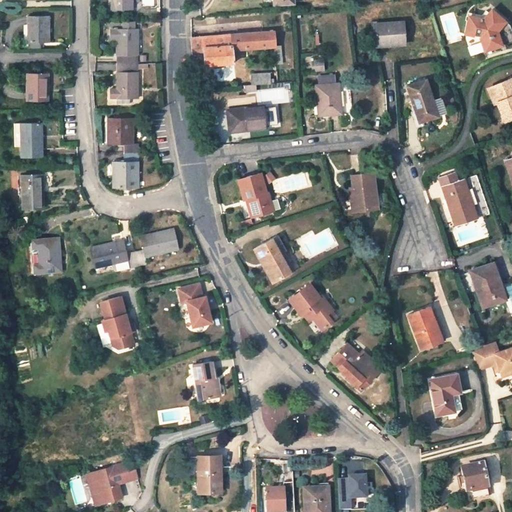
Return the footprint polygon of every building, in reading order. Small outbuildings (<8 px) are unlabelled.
[(111,0),(111,8),(133,9),(132,0),(111,0)] [(465,33),(479,36),(484,51),(511,41),(511,33),(509,26),(492,11),(484,20),(469,17),(465,33)] [(49,42),(49,17),(27,17),(27,42),(40,42),(49,42)] [(403,22),(375,24),(376,46),(405,44),(403,22)] [(138,63),(138,30),(134,30),(123,30),(110,30),(110,39),(117,39),(117,63),(138,63)] [(234,63),(233,50),(274,47),(274,41),(273,32),(190,38),(192,51),(193,65),(204,65),(234,63)] [(130,97),(138,97),(138,63),(117,63),(117,88),(111,88),(111,97),(117,97),(130,97)] [(48,86),(48,74),(27,74),(27,101),(48,101),(48,91),(45,91),(45,87),(48,86)] [(268,80),(268,74),(251,74),(252,85),(269,84),(268,80)] [(207,89),(206,77),(194,79),(195,82),(195,90),(207,89)] [(511,78),(489,88),(496,104),(498,103),(506,121),(511,118),(511,78)] [(426,80),(406,86),(418,122),(438,116),(438,115),(432,98),(426,80)] [(338,84),(316,86),(318,115),(341,113),(338,84)] [(438,115),(444,113),(446,109),(442,98),(438,96),(432,98),(438,115)] [(263,106),(227,111),(230,132),(266,128),(263,106)] [(133,144),(133,118),(107,118),(107,144),(124,144),(124,153),(138,153),(138,147),(138,144),(133,144)] [(42,136),(42,124),(21,124),(21,146),(21,157),(42,157),(42,140),(40,141),(40,136),(42,136)] [(113,188),(138,187),(138,153),(124,153),(124,161),(113,161),(113,188)] [(353,193),(350,194),(352,212),(377,208),(373,172),(351,175),(353,193)] [(463,179),(461,172),(455,174),(458,182),(463,179)] [(238,180),(243,200),(246,199),(249,198),(254,216),(272,210),(270,201),(267,193),(266,193),(260,174),(238,180)] [(455,174),(439,179),(455,225),(477,218),(464,179),(458,182),(455,174)] [(43,187),(43,175),(21,175),(22,208),(43,207),(43,192),(41,192),(40,187),(43,187)] [(246,199),(251,217),(254,216),(249,198),(246,199)] [(272,210),(280,208),(278,199),(270,201),(272,210)] [(146,256),(178,249),(173,229),(162,231),(163,234),(158,235),(157,232),(141,235),(143,249),(136,251),(139,266),(147,265),(146,256)] [(276,237),(254,249),(273,282),(290,272),(279,254),(283,252),(285,251),(276,237)] [(61,271),(59,238),(32,240),(33,248),(38,247),(40,264),(34,264),(35,272),(61,271)] [(126,253),(123,240),(90,247),(95,267),(111,264),(127,260),(129,268),(139,266),(136,251),(126,253)] [(294,270),(283,252),(279,254),(290,272),(294,270)] [(111,264),(112,269),(116,271),(129,268),(127,260),(111,264)] [(494,262),(468,271),(478,301),(500,294),(494,276),(498,275),(494,262)] [(500,294),(478,301),(481,308),(507,299),(498,275),(494,276),(500,294)] [(199,284),(179,289),(182,303),(187,302),(193,327),(211,323),(205,297),(203,298),(199,284)] [(309,284),(289,300),(301,315),(303,314),(307,311),(313,318),(322,330),(332,322),(331,320),(326,314),(331,310),(332,310),(321,295),(319,297),(309,284)] [(120,295),(100,300),(105,319),(102,320),(105,330),(108,330),(112,345),(118,348),(133,345),(130,332),(135,331),(132,322),(127,323),(120,295)] [(429,307),(408,315),(420,349),(439,342),(433,327),(436,326),(429,307)] [(331,320),(336,317),(331,310),(326,314),(331,320)] [(303,314),(309,321),(313,318),(307,311),(303,314)] [(445,340),(440,325),(436,326),(433,327),(439,342),(445,340)] [(348,375),(346,377),(355,386),(361,378),(364,381),(373,370),(367,364),(371,360),(362,351),(359,355),(346,343),(332,360),(344,372),(348,375)] [(495,343),(471,351),(478,370),(493,365),(494,367),(498,366),(499,371),(502,377),(511,373),(511,372),(510,368),(511,366),(511,347),(498,352),(495,343)] [(355,386),(361,391),(380,368),(371,360),(367,364),(373,370),(364,381),(361,378),(355,386)] [(193,365),(198,398),(216,395),(214,379),(211,362),(193,365)] [(457,374),(429,379),(437,415),(454,412),(451,394),(460,392),(457,374)] [(220,456),(187,456),(187,474),(197,474),(198,491),(220,490),(220,456)] [(94,471),(102,502),(123,497),(120,483),(119,480),(138,475),(134,460),(94,471)] [(482,463),(461,467),(466,492),(487,488),(485,478),(483,470),(482,463)] [(96,504),(102,502),(94,471),(88,473),(96,504)] [(366,498),(366,473),(347,473),(347,477),(337,478),(338,509),(351,509),(351,498),(366,498)] [(139,478),(138,475),(119,480),(120,483),(139,478)] [(293,511),(293,482),(283,483),(282,488),(266,489),(266,495),(264,495),(264,499),(266,499),(266,511),(293,511)] [(487,488),(466,492),(467,500),(488,496),(487,488)] [(303,494),(303,511),(328,511),(328,493),(303,494)]
